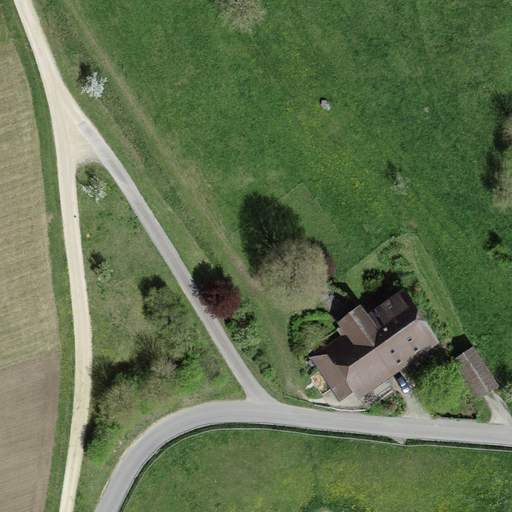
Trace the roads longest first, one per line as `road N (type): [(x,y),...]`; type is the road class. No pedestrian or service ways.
road 1 (track): [(269,415),(82,123),(61,109),(21,0)]
road 2 (unclassified): [(511,444),(215,415),(154,440),(129,467),(107,511)]
road 3 (track): [(65,511),(82,383),(61,109)]
